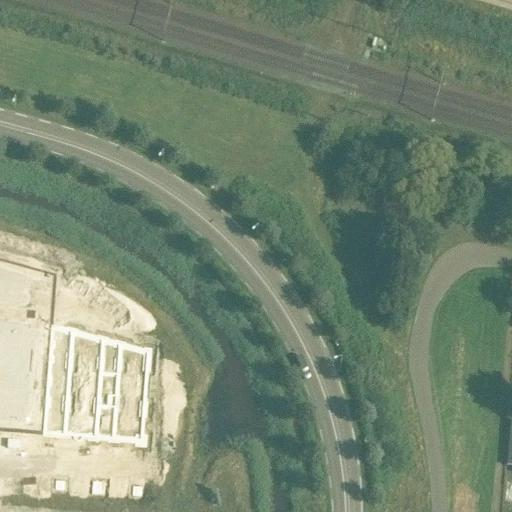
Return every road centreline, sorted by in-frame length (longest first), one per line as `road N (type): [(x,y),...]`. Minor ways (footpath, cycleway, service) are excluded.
road 1 (tertiary): [(346,511),(333,396),(274,278),(187,194),(65,132),(0,115)]
road 2 (unclassified): [(439,511),(420,384),(422,323),(446,266),(469,254),(493,255)]
